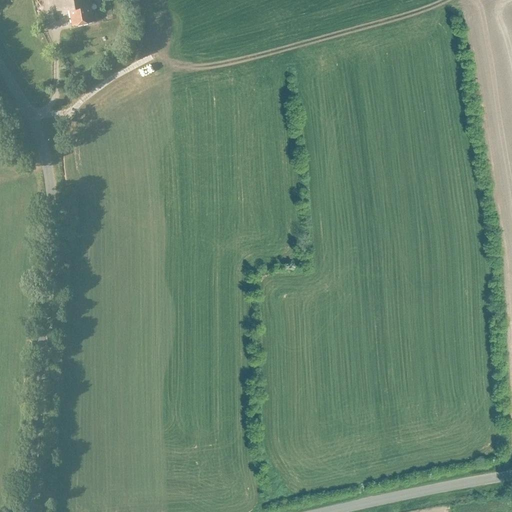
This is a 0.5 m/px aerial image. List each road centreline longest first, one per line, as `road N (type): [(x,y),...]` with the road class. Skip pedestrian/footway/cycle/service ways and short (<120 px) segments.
road 1 (tertiary): [(28,511),(49,185),(30,118),(0,66)]
road 2 (tertiary): [(323,511),(511,474)]
road 3 (track): [(42,112),(68,111),(149,56)]
